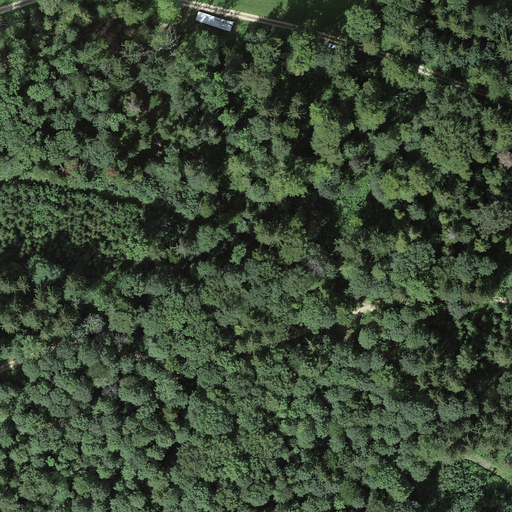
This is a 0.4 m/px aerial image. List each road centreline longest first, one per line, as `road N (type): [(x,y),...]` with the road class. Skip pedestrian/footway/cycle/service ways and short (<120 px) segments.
road 1 (track): [(0,367),(67,343),(190,362),(290,338),(370,305),(511,298)]
road 2 (track): [(370,305),(240,232),(72,184),(0,179)]
road 3 (track): [(511,102),(338,41),(160,0)]
